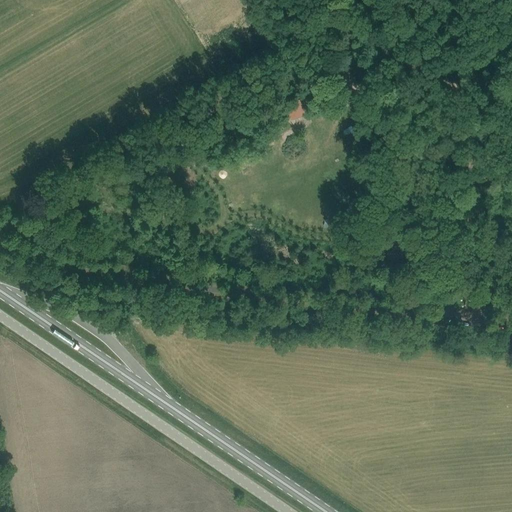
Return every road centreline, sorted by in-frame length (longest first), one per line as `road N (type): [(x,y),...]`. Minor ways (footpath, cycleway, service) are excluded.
road 1 (unclassified): [(511,321),(224,291),(0,241)]
road 2 (primary): [(324,511),(0,291)]
road 3 (unclassified): [(286,511),(0,316)]
